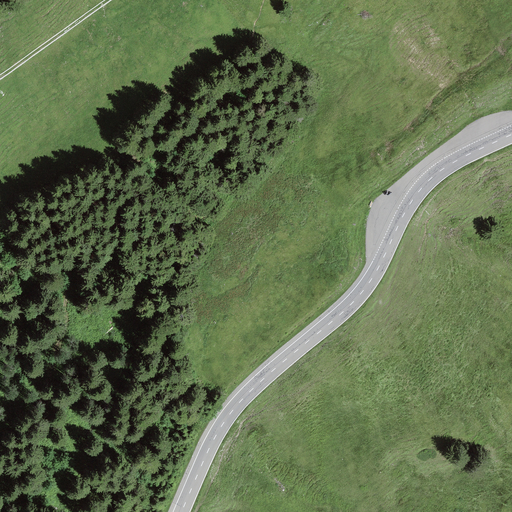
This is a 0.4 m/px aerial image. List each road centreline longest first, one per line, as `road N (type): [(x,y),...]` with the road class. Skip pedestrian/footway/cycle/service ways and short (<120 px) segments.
road 1 (secondary): [(511,133),(421,187),(370,281),(250,391),(217,432),(180,511)]
road 2 (track): [(0,77),(112,0)]
